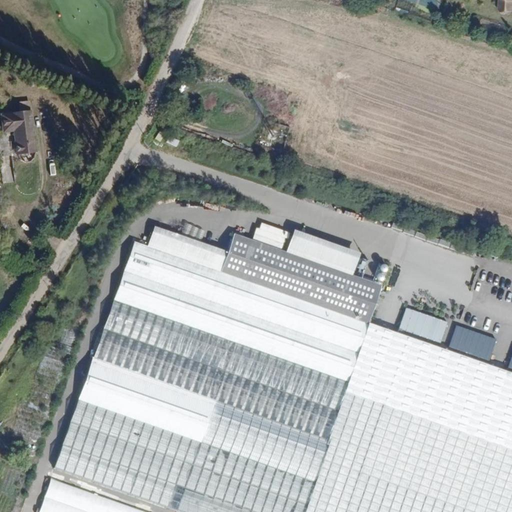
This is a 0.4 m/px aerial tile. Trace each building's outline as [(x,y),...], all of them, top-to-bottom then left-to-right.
[(405,0),(431,9),(433,0),(405,0)] [(19,110),(28,110),(28,102),(19,103),(19,110)] [(37,153),(31,111),(2,116),(4,131),(14,129),(18,155),(37,153)] [(18,155),(14,129),(4,131),(0,131),(0,157),(0,158),(18,155)] [(154,217),(149,231),(221,255),(226,242),(154,217)] [(221,511),(299,511),(383,271),(353,261),(288,239),(234,220),(221,255),(149,231),(134,225),(55,455),(221,511)] [(294,222),(288,239),(353,261),(358,244),(294,222)] [(404,308),(397,328),(439,343),(446,322),(404,308)] [(454,326),(447,346),(488,360),(495,340),(454,326)] [(62,330),(61,344),(73,345),(74,331),(62,330)] [(46,421),(19,412),(11,437),(39,445),(46,421)] [(142,511),(48,480),(35,511),(142,511)]
